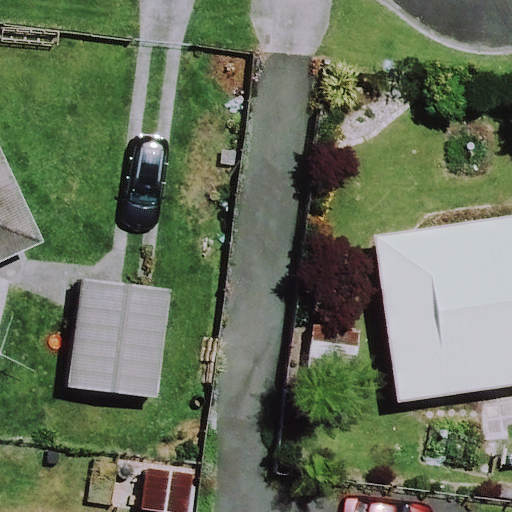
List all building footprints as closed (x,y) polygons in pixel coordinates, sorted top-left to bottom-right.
[(0,156),(0,261),(40,243),(0,156)] [(511,222),(370,241),(390,404),(511,388),(511,222)] [(172,298),(86,285),(71,391),(156,404),(172,298)] [(121,480),(118,511),(212,511),(214,487),(121,480)] [(87,511),(88,506),(0,496),(0,511),(87,511)]
